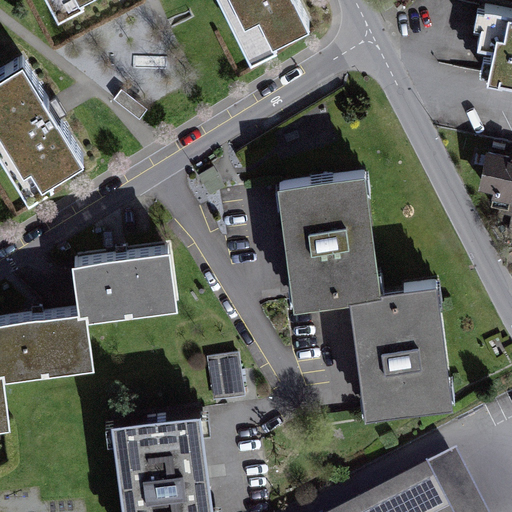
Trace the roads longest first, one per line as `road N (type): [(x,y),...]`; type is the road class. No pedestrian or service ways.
road 1 (residential): [(0,267),(372,36)]
road 2 (residential): [(511,308),(372,36)]
